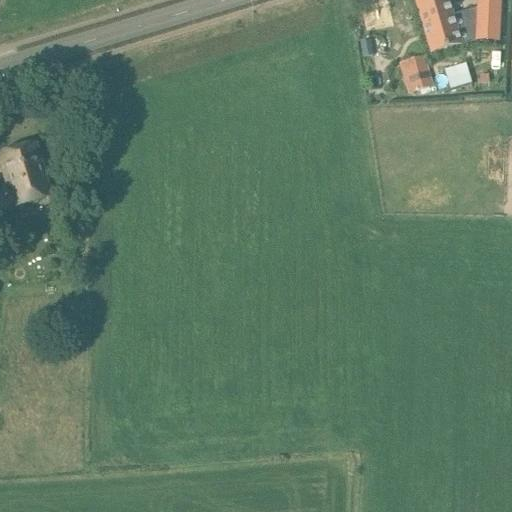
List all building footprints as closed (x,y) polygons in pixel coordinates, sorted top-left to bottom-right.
[(447,0),(415,0),(433,56),(461,48),(461,47),(470,43),(461,14),(453,18),(447,0)] [(477,24),(476,43),(500,45),(502,1),(491,0),(478,0),(478,11),(477,24)] [(371,41),(360,42),(362,53),(373,51),(371,41)] [(416,94),(429,90),(420,60),(407,63),(416,94)] [(467,70),(447,76),(451,90),(471,84),(467,70)] [(0,156),(0,160),(15,208),(52,197),(38,145),(0,156)]
